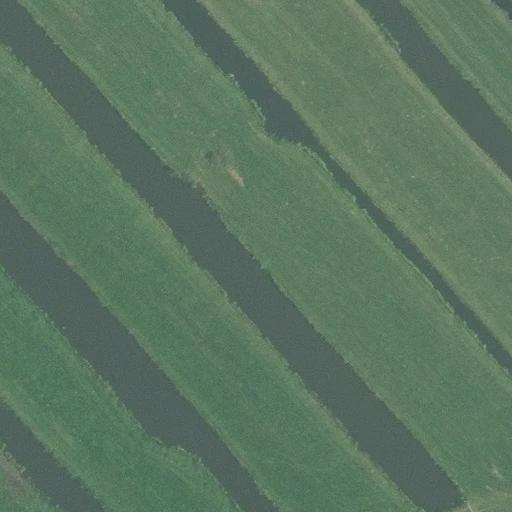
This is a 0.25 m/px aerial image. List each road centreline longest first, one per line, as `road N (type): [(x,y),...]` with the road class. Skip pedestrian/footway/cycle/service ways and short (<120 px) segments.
road 1 (track): [(0,118),(379,511),(511,509)]
road 2 (track): [(511,106),(417,0)]
